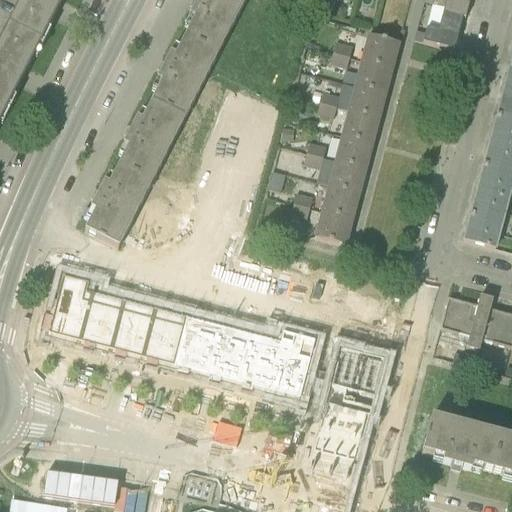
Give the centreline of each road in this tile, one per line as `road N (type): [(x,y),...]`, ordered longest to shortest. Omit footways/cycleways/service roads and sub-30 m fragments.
road 1 (residential): [(370,503),(8,410)]
road 2 (tertiary): [(0,280),(131,0)]
road 3 (residential): [(434,260),(502,0)]
road 4 (residential): [(370,503),(434,260)]
